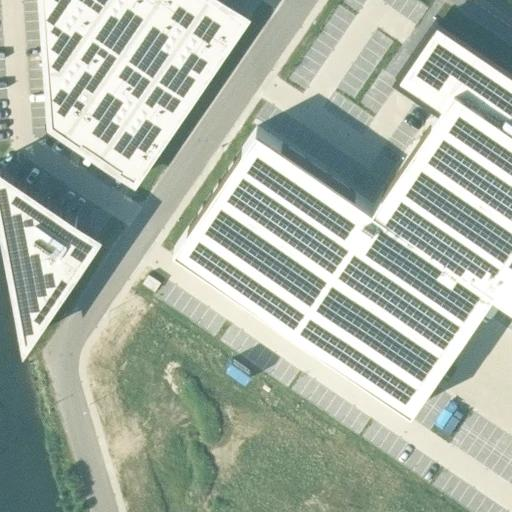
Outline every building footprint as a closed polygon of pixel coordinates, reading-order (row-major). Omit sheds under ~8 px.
[(43,0),(49,86),(88,28),(106,0),(43,0)] [(106,0),(88,28),(121,51),(155,0),(106,0)] [(155,0),(121,51),(155,75),(205,0),(155,0)] [(220,0),(205,0),(155,75),(190,98),(245,17),(220,0)] [(257,124),(175,245),(412,408),(494,288),(511,300),(511,67),(437,16),(397,73),(442,104),(373,204),(257,124)] [(88,28),(49,86),(52,122),(66,132),(121,51),(88,28)] [(121,51),(66,132),(100,156),(155,75),(121,51)] [(155,75),(100,156),(134,179),(190,98),(155,75)] [(76,219),(0,166),(0,193),(27,336),(93,238),(73,224),(76,219)] [(149,272),(142,281),(155,289),(161,280),(149,272)]
